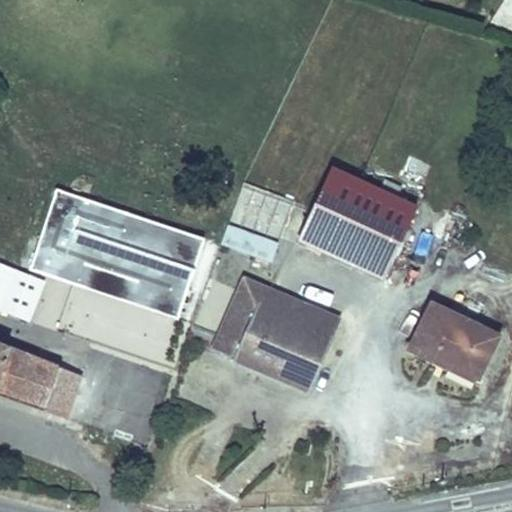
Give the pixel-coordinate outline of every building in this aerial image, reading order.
[(306,232),(391,271),(419,211),(334,172),(306,232)] [(25,266),(175,318),(204,237),(53,184),(25,266)] [(256,228),(281,235),(289,205),(264,199),(256,228)] [(272,265),(280,246),(228,227),(221,246),(272,265)] [(391,271),(306,232),(300,244),(385,283),(391,271)] [(242,279),(213,351),(236,361),(234,365),(309,396),(331,342),(258,312),(267,290),(242,279)] [(193,326),(216,335),(233,291),(210,282),(193,326)] [(331,342),(340,320),(267,290),(258,312),(331,342)] [(407,356),(478,389),(502,339),(431,305),(407,356)] [(0,388),(14,352),(0,347),(0,388)] [(0,401),(66,427),(84,378),(14,352),(0,388),(0,401)]
